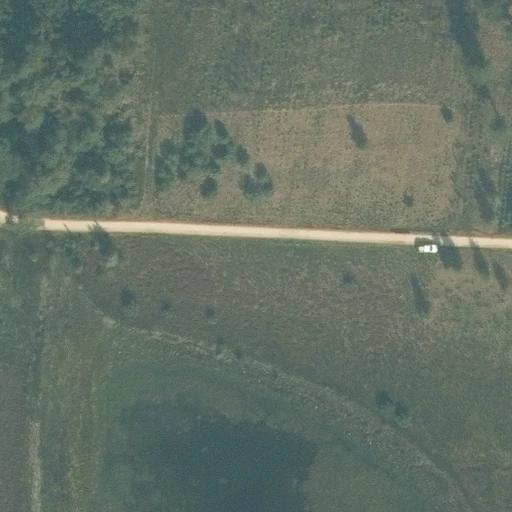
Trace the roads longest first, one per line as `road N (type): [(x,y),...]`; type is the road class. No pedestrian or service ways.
road 1 (track): [(511,245),(0,224)]
road 2 (track): [(146,229),(161,0)]
